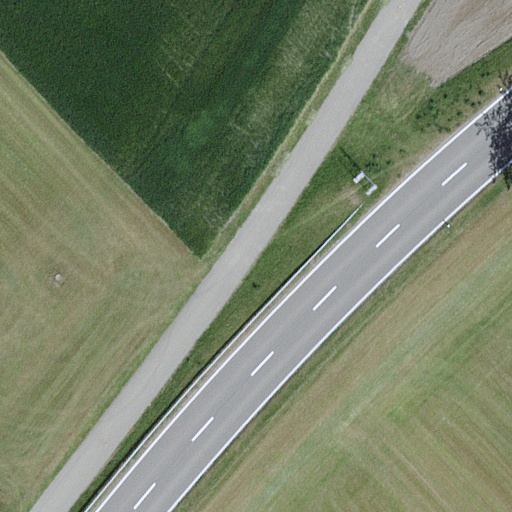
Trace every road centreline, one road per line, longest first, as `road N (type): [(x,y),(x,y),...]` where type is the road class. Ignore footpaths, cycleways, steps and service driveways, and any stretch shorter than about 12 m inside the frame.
road 1 (track): [(45,511),(309,159),(406,0)]
road 2 (primary): [(131,511),(299,323),(434,190),(511,128)]
